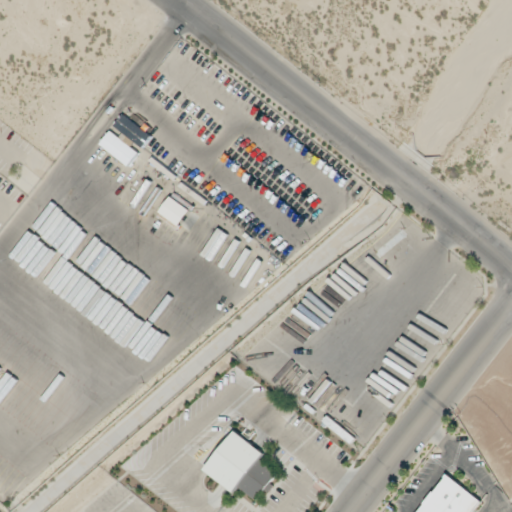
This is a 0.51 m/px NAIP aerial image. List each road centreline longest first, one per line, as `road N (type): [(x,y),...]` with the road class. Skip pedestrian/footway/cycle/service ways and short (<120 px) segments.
road 1 (residential): [(511,268),(182,0)]
road 2 (residential): [(348,511),(511,304)]
